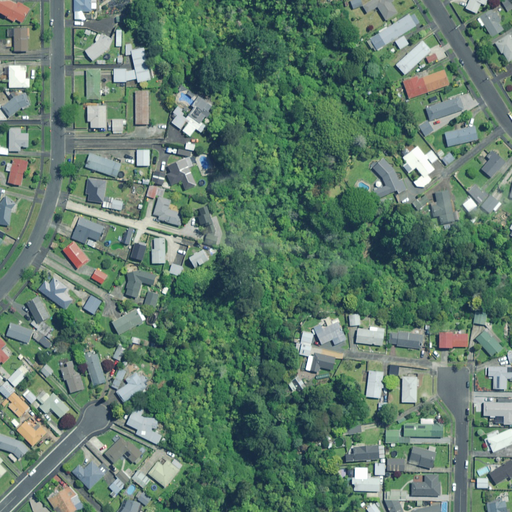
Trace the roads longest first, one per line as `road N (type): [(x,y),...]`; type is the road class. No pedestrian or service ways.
road 1 (residential): [(0,288),(25,260),(49,205),(57,159),(57,0)]
road 2 (residential): [(432,0),(511,123)]
road 3 (residential): [(97,416),(0,511)]
road 4 (residential): [(460,511),(462,418),(451,378)]
